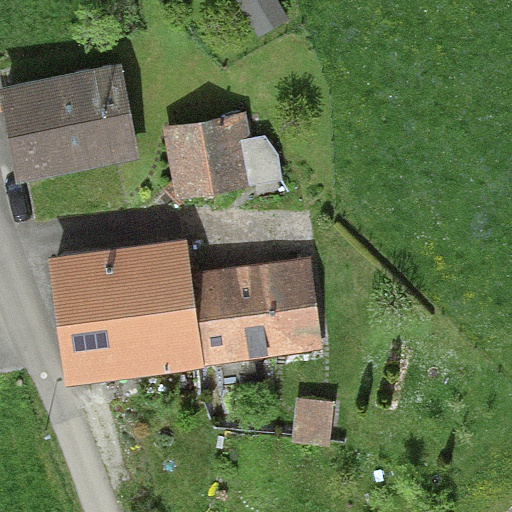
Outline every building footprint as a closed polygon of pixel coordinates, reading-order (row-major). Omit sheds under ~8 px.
[(129,154),(114,72),(2,93),(17,176),(129,154)] [(189,190),(235,183),(227,126),(170,135),(178,177),(162,193),(174,205),(189,190)] [(52,267),(67,374),(192,358),(182,272),(179,251),(52,267)] [(192,358),(310,343),(300,270),(195,284),(193,271),(182,272),(192,358)] [(302,403),(298,443),(321,446),(325,406),(302,403)]
